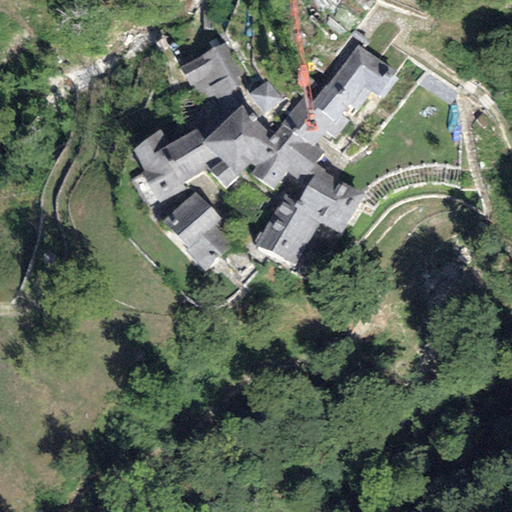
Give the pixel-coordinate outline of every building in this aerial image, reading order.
[(225,42),(180,67),(198,98),(207,93),(217,112),(243,98),(233,80),(243,75),(225,42)] [(394,73),(356,45),(312,104),(302,97),(283,124),(314,148),(326,131),(336,139),(370,93),(375,97),(394,73)] [(267,81),(248,95),(263,114),(281,100),(267,81)] [(241,105),(202,142),(216,155),(222,161),(210,172),(227,188),(250,164),(256,169),(273,147),(268,143),(273,136),(241,105)] [(323,154),(314,148),(283,124),(273,136),(268,143),(273,147),(256,169),(254,172),(285,196),(296,204),(320,167),(316,163),(323,154)] [(202,142),(196,131),(167,146),(159,128),(132,151),(160,206),(184,192),(181,186),(209,168),(204,165),(216,155),(202,142)] [(294,266),(318,222),(338,234),(364,194),(320,167),(296,204),(285,196),(255,245),(294,266)] [(194,191),(161,221),(184,246),(181,248),(205,273),(233,246),(215,226),(222,220),(194,191)]
